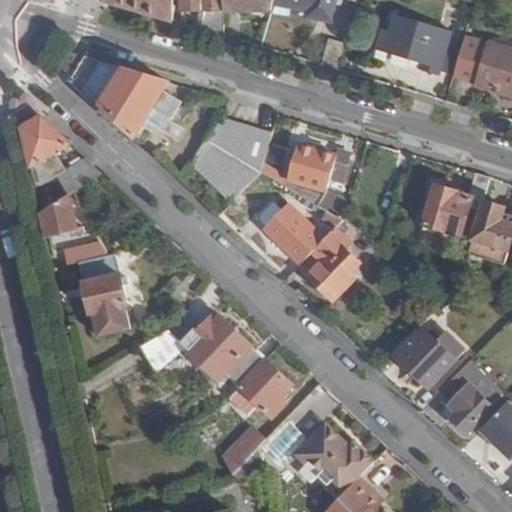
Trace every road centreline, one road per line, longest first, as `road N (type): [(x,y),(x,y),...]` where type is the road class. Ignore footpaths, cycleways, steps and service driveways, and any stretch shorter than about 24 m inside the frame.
road 1 (residential): [(499,511),(377,395),(349,383),(33,64)]
road 2 (residential): [(65,23),(511,161)]
road 3 (secondary): [(0,246),(60,511)]
